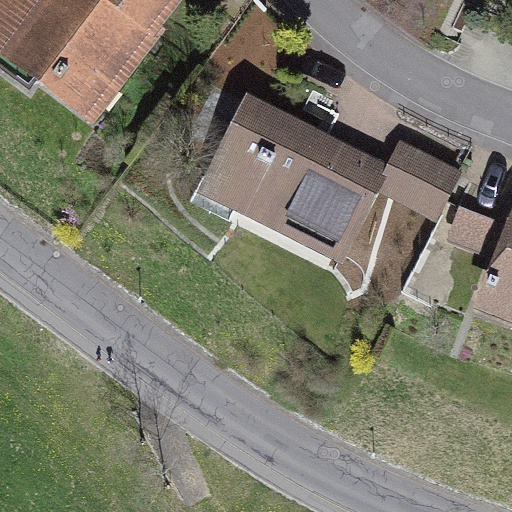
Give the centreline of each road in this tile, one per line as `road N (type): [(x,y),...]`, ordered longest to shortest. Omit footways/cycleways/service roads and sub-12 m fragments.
road 1 (residential): [(0,250),(216,414),(388,511)]
road 2 (residential): [(511,129),(385,69),(320,0)]
